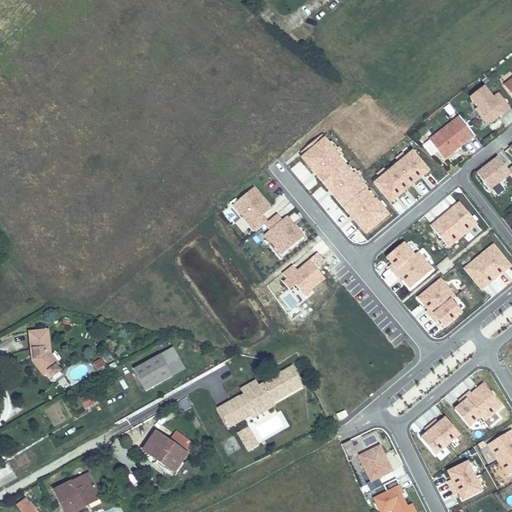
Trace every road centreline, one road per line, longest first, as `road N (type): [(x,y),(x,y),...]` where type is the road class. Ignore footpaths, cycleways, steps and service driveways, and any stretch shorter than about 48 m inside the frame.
road 1 (unknown): [(204,376),(0,506)]
road 2 (residential): [(462,177),(354,263)]
road 3 (residential): [(273,168),(354,263)]
road 4 (residential): [(354,263),(433,357)]
road 5 (residential): [(488,349),(393,426)]
